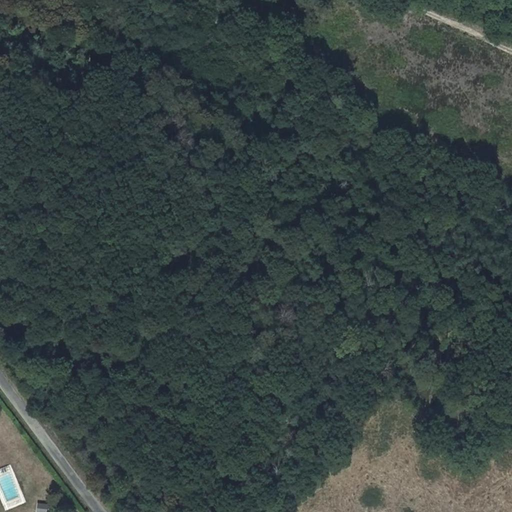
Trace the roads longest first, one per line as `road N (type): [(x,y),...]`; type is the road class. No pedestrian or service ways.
road 1 (unclassified): [(100,511),(0,379)]
road 2 (track): [(511,44),(390,0)]
